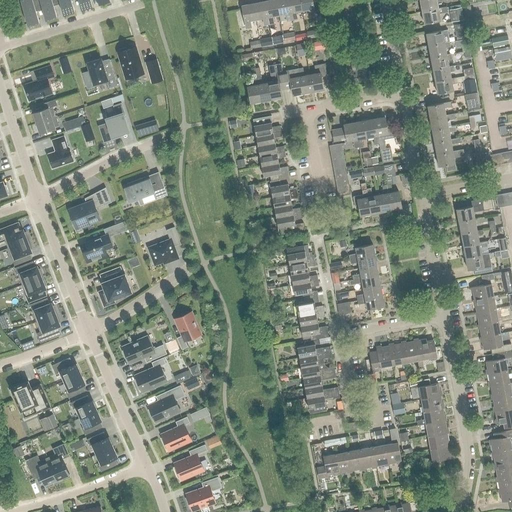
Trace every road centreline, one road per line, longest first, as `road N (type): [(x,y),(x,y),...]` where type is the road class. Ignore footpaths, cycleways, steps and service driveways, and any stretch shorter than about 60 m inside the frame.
road 1 (residential): [(308,424),(343,416),(352,402),(344,354),(351,337),(444,317)]
road 2 (residential): [(461,511),(471,460),(444,317)]
road 3 (residential): [(0,49),(140,6)]
road 4 (residential): [(147,466),(88,332)]
road 5 (residential): [(9,511),(147,466)]
road 6 (residential): [(88,332),(38,198)]
road 7 (residential): [(38,198),(161,140)]
road 8 (residential): [(444,317),(419,194)]
road 9 (residential): [(38,198),(0,83)]
